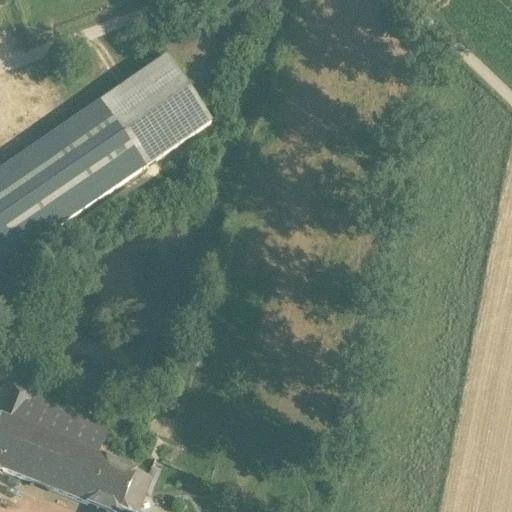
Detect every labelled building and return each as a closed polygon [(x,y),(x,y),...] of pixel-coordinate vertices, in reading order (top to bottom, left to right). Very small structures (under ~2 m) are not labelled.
[(2,0),(0,0),(0,21),(9,18),(2,0)] [(165,59),(99,105),(144,171),(210,125),(165,59)] [(0,269),(144,171),(99,105),(0,173),(0,269)] [(109,426),(12,387),(0,415),(0,416),(110,461),(114,453),(100,447),(109,426)] [(0,511),(0,470),(86,505),(89,499),(124,511),(137,511),(151,479),(111,461),(110,461),(0,416),(0,511)]
